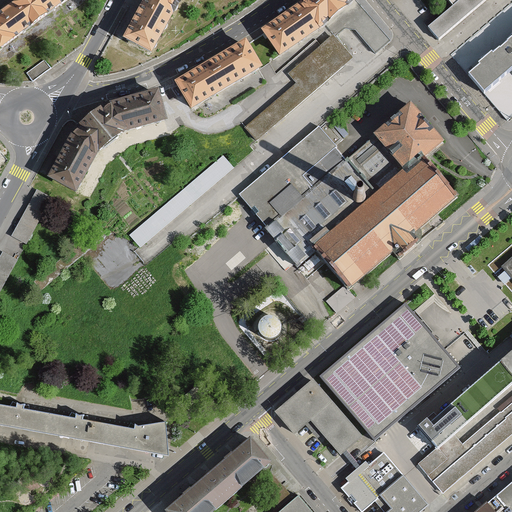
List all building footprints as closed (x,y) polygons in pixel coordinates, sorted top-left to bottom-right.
[(57,12),(48,0),(23,0),(6,12),(24,36),(57,12)] [(48,0),(57,12),(73,0),(48,0)] [(146,0),(146,1),(175,17),(184,0),(146,0)] [(315,0),(307,5),(325,32),(344,18),(360,5),(355,0),(315,0)] [(445,0),(453,8),(428,29),(439,41),(486,0),(445,0)] [(146,1),(122,45),(151,61),(175,17),(146,1)] [(307,5),(261,36),(276,58),(279,63),(325,32),(307,5)] [(389,41),(360,5),(344,18),(374,53),(389,41)] [(0,53),(24,36),(6,12),(0,17),(0,53)] [(492,53),(467,74),(485,95),(511,73),(511,36),(510,38),(492,53)] [(321,48),(289,75),(297,85),(246,127),(258,142),(353,62),(333,38),(321,48)] [(247,46),(212,66),(228,94),(263,74),(259,68),(247,46)] [(51,70),(44,61),(26,74),(33,83),(51,70)] [(175,88),(191,116),(228,94),(212,66),(175,88)] [(118,137),(123,139),(167,127),(158,96),(110,109),(118,137)] [(373,133),(262,225),(294,263),(316,245),(349,285),(391,250),(399,259),(418,243),(410,234),(457,195),(423,155),(443,140),(411,102),(373,133)] [(93,152),(97,160),(123,139),(118,137),(110,109),(100,117),(99,114),(78,130),(80,133),(71,140),(93,152)] [(333,147),(343,140),(326,120),(317,128),(333,147)] [(262,225),(342,158),(333,147),(317,128),(279,159),(237,194),(262,225)] [(54,188),(76,199),(79,194),(97,160),(93,152),(71,140),(47,184),(54,188)] [(140,249),(233,169),(223,158),(130,237),(140,249)] [(49,198),(36,191),(11,238),(26,246),(51,200),(49,198)] [(80,243),(33,281),(39,288),(86,250),(80,243)] [(0,293),(17,261),(2,253),(0,257),(0,293)] [(511,255),(496,269),(505,279),(511,288),(511,353),(498,365),(418,433),(434,452),(417,466),(441,495),(511,436),(511,255)] [(353,300),(342,287),(326,301),(337,313),(353,300)] [(390,428),(459,371),(446,355),(440,348),(405,307),(319,378),(373,442),(390,428)] [(131,404),(128,389),(31,372),(35,389),(42,388),(43,391),(50,389),(51,392),(58,390),(59,393),(66,392),(66,395),(74,393),(75,396),(82,394),(83,397),(90,395),(91,398),(99,397),(99,400),(106,399),(107,402),(114,400),(115,404),(122,402),(123,406),(131,404)] [(201,382),(184,396),(191,405),(205,393),(208,390),(201,382)] [(362,441),(313,383),(276,414),(296,437),(312,424),(340,459),(362,441)] [(9,407),(0,405),(0,425),(46,434),(46,431),(49,415),(25,410),(24,405),(21,406),(20,406),(17,404),(17,405),(13,402),(9,407)] [(68,418),(49,415),(46,431),(46,434),(105,445),(105,442),(108,425),(84,421),(83,416),(80,416),(79,416),(76,415),(72,412),(68,418)] [(105,442),(105,445),(169,456),(166,423),(152,425),(138,427),(135,425),(135,426),(131,423),(127,429),(108,425),(105,442)] [(208,475),(227,497),(241,485),(242,486),(262,468),(261,468),(268,462),(269,463),(269,462),(250,440),(232,455),(230,453),(227,456),(224,458),(226,460),(208,475)] [(385,511),(417,511),(427,503),(383,453),(341,489),(361,511),(363,511),(381,496),(391,508),(385,511)] [(213,509),(227,497),(208,475),(191,490),(189,488),(186,491),(183,494),(185,495),(167,511),(211,511),(214,510),(213,509)] [(511,511),(511,486),(489,506),(493,511),(511,511)] [(310,511),(299,499),(283,511),(310,511)]
